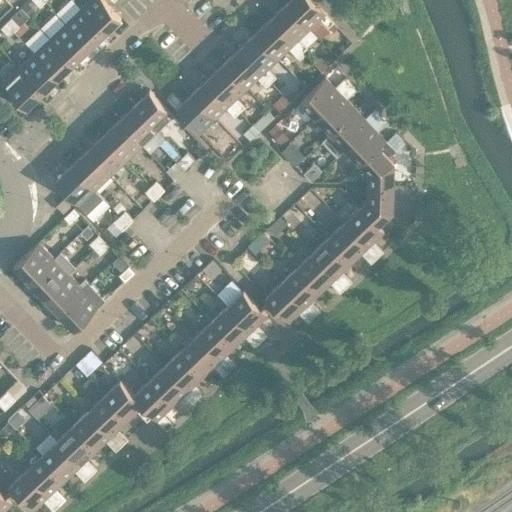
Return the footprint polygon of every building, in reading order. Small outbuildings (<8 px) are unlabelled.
[(87,0),(81,7),(104,32),(120,17),(104,0),(87,0)] [(313,0),(287,0),(285,2),(309,27),(319,17),(327,26),(333,21),(313,0)] [(21,7),(28,14),(33,9),(26,2),(21,7)] [(298,37),(309,27),(285,2),(269,17),(301,51),(307,46),(298,37)] [(89,47),(104,32),(81,7),(65,22),(89,47)] [(19,8),(10,16),(19,25),(27,17),(19,8)] [(10,16),(5,21),(13,30),(19,25),(10,16)] [(288,47),(296,56),(301,51),(269,17),(254,32),(277,57),(288,47)] [(0,25),(0,27),(8,35),(13,30),(5,21),(0,25)] [(327,26),(332,31),(338,26),(333,21),(327,26)] [(49,37),(73,62),(89,47),(65,22),(49,37)] [(267,67),(277,57),(254,32),(238,47),(270,81),(275,76),(267,67)] [(57,77),(73,62),(49,37),(34,52),(57,77)] [(257,77),(265,86),(270,81),(238,47),(222,62),(246,87),(257,77)] [(34,52),(18,67),(42,91),(57,77),(34,52)] [(320,71),(327,65),(321,59),(315,65),(320,71)] [(236,97),(246,87),(222,62),(207,77),(239,110),(244,106),(236,97)] [(26,107),(42,91),(18,67),(2,82),(26,107)] [(300,99),(315,116),(350,82),(344,76),(334,86),(325,76),(300,99)] [(207,77),(191,92),(215,117),(225,107),(234,115),(239,110),(207,77)] [(356,88),(350,82),(315,116),(330,131),(355,107),(346,98),(356,88)] [(149,89),(133,104),(157,129),(173,114),(149,89)] [(165,97),(199,132),(215,117),(191,92),(182,101),(172,91),(165,97)] [(279,109),(289,100),(282,94),(273,103),(279,109)] [(141,144),(157,129),(133,104),(117,119),(141,144)] [(330,131),(345,147),(380,113),(374,107),(364,117),(355,107),(330,131)] [(377,146),(378,146),(385,139),(376,129),(386,120),(380,113),(345,147),(360,163),(377,146)] [(141,144),(117,119),(102,134),(125,159),(141,144)] [(278,129),(271,136),(279,145),(286,138),(278,129)] [(110,174),(125,159),(102,134),(86,149),(110,174)] [(196,151),(202,145),(194,138),(188,144),(196,151)] [(380,149),(378,146),(377,146),(360,163),(367,171),(367,185),(393,185),(393,161),(381,148),(380,149)] [(86,149),(70,164),(94,189),(110,174),(86,149)] [(187,150),(181,155),(190,164),(195,159),(187,150)] [(298,150),(290,159),(294,164),(303,155),(298,150)] [(184,169),(190,164),(181,155),(176,160),(184,169)] [(303,173),(310,180),(320,170),(313,163),(303,173)] [(94,189),(70,164),(54,179),(86,212),(102,197),(94,189)] [(155,180),(150,185),(158,194),(164,189),(155,180)] [(153,199),(158,194),(150,185),(144,190),(153,199)] [(367,185),(367,199),(359,206),(375,224),(376,223),(379,221),(380,222),(392,210),(393,185),(367,185)] [(62,211),(70,204),(63,197),(56,204),(62,211)] [(124,207),(118,200),(112,207),(118,213),(124,207)] [(359,206),(343,221),(376,256),(383,250),(373,240),(383,231),(376,223),(375,224),(359,206)] [(73,207),(65,214),(64,216),(69,221),(78,213),(73,207)] [(124,209),(119,214),(127,223),(133,218),(124,209)] [(127,223),(119,214),(113,220),(122,229),(127,223)] [(286,223),(279,216),(269,226),(276,233),(286,223)] [(376,256),(343,221),(327,236),(351,261),(361,252),(370,262),(376,256)] [(87,237),(93,231),(87,224),(81,231),(87,237)] [(106,226),(102,230),(111,239),(114,235),(106,226)] [(270,238),(263,231),(254,240),(261,247),(270,238)] [(89,242),(94,248),(103,239),(98,233),(89,242)] [(327,236),(312,251),(345,286),(351,280),(342,270),(351,261),(327,236)] [(108,245),(103,239),(94,248),(99,253),(108,245)] [(13,264),(28,280),(53,256),(38,240),(13,264)] [(53,257),(53,256),(28,280),(43,296),(68,272),(58,262),(61,259),(66,255),(61,250),(53,257)] [(339,292),(345,286),(312,251),(296,266),(320,291),(329,282),(339,292)] [(120,269),(126,264),(118,255),(112,261),(120,269)] [(124,279),(133,271),(128,265),(119,274),(124,279)] [(296,266),(280,281),(314,316),(320,310),(310,300),(320,291),(296,266)] [(43,296),(58,311),(83,288),(68,272),(43,296)] [(308,322),(314,316),(280,281),(264,296),(288,321),(298,311),(308,322)] [(83,288),(58,311),(73,328),(104,298),(89,282),(83,288)] [(243,289),(227,304),(260,339),(266,333),(257,323),(267,314),(243,289)] [(260,339),(227,304),(211,319),(235,344),(244,335),(254,345),(260,339)] [(211,319),(196,334),(229,369),(235,363),(225,353),(235,344),(211,319)] [(229,369),(196,334),(180,349),(204,374),(213,365),(223,375),(229,369)] [(180,349),(164,364),(198,399),(204,393),(194,383),(204,374),(180,349)] [(198,399),(164,364),(149,379),(172,404),(182,395),(191,405),(198,399)] [(133,393),(120,379),(103,394),(127,419),(137,410),(146,420),(152,415),(152,414),(133,394),(133,393)] [(149,379),(133,393),(133,394),(152,414),(152,415),(166,429),(172,423),(163,413),(172,404),(149,379)] [(6,389),(1,394),(10,403),(15,398),(6,389)] [(0,404),(4,408),(10,403),(1,394),(0,395),(0,404)] [(103,394),(88,409),(121,444),(127,438),(118,428),(127,419),(103,394)] [(36,399),(31,404),(36,410),(42,405),(36,399)] [(31,411),(23,404),(16,410),(24,418),(31,411)] [(121,444),(88,409),(72,424),(96,449),(105,440),(115,450),(121,444)] [(13,427),(7,420),(0,426),(0,434),(2,437),(13,427)] [(72,424),(56,439),(90,474),(96,468),(86,458),(96,449),(72,424)] [(90,474),(56,439),(41,453),(65,478),(74,469),(84,480),(90,474)] [(41,453),(25,468),(59,503),(65,497),(55,487),(65,478),(41,453)] [(9,484),(33,509),(43,499),(52,509),(59,503),(25,468),(9,484)] [(11,501),(0,489),(0,511),(2,511),(11,501)]
